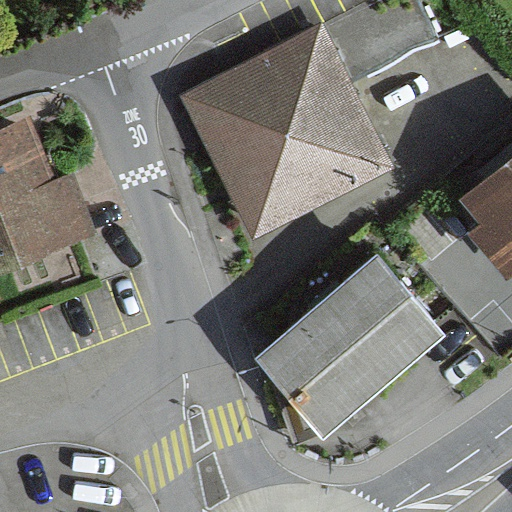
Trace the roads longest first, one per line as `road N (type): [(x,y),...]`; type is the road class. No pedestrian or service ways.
road 1 (residential): [(193,394),(179,276),(96,42)]
road 2 (unknown): [(0,420),(183,343)]
road 3 (primary): [(511,424),(340,511)]
road 4 (residential): [(284,511),(231,424),(193,394)]
road 5 (residential): [(193,394),(169,454),(184,511)]
